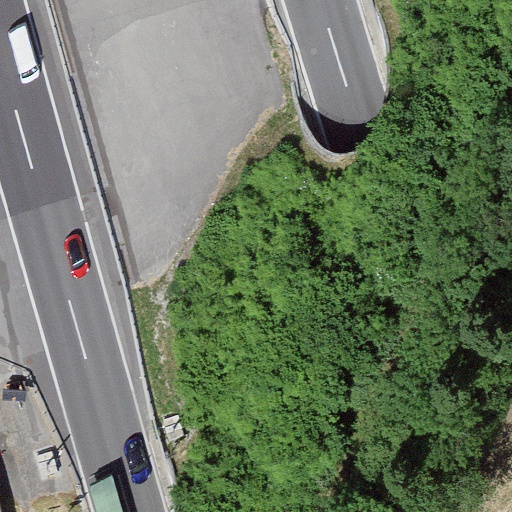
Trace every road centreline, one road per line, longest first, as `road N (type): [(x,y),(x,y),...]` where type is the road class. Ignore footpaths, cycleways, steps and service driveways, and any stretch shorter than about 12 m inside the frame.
road 1 (motorway): [(474,511),(320,0)]
road 2 (motorway): [(0,57),(127,511)]
